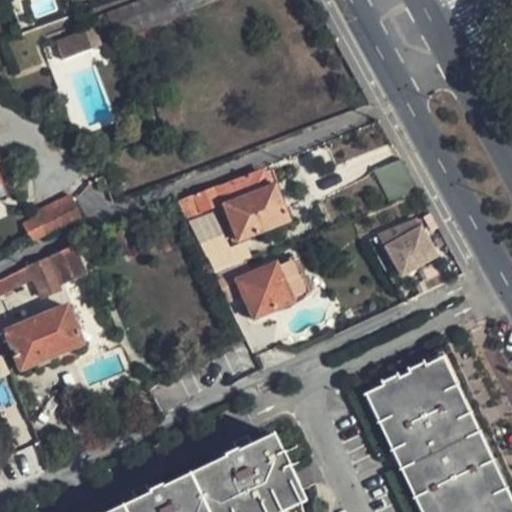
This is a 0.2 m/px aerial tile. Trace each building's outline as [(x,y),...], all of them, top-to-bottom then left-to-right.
[(132,0),(111,8),(122,36),(216,0),(132,0)] [(90,25),(59,37),(67,56),(97,44),(90,25)] [(421,193),(403,161),(377,171),(394,202),(406,198),(420,193),(421,193)] [(262,171),(220,188),(219,185),(196,193),(203,211),(223,203),(233,228),(244,223),(250,239),(290,222),(282,203),(275,206),(266,183),(262,171)] [(275,206),(282,203),(273,180),(266,183),(275,206)] [(6,191),(0,193),(0,204),(10,200),(6,191)] [(26,221),(34,238),(84,213),(73,191),(39,209),(41,213),(26,221)] [(186,218),(203,211),(196,193),(178,201),(186,218)] [(399,229),(381,237),(403,278),(438,259),(418,221),(399,229)] [(144,239),(136,222),(110,234),(118,251),(144,239)] [(239,243),(250,239),(244,223),(233,228),(239,243)] [(207,225),(192,231),(206,260),(222,254),(207,225)] [(31,262),(43,291),(64,281),(62,276),(89,263),(78,239),(51,253),(31,262)] [(206,260),(212,271),(248,257),(243,246),(222,254),(206,260)] [(248,264),(215,278),(227,304),(246,296),(257,322),(313,297),(296,258),(254,277),(248,264)] [(0,278),(0,293),(25,280),(19,268),(0,278)] [(69,297),(10,326),(28,363),(87,334),(69,297)] [(511,511),(511,471),(453,347),(373,385),(377,394),(439,365),(509,511),(511,511)] [(509,511),(439,365),(377,394),(433,511),(509,511)] [(303,511),(298,500),(285,473),(291,470),(276,438),(118,511),(303,511)]
